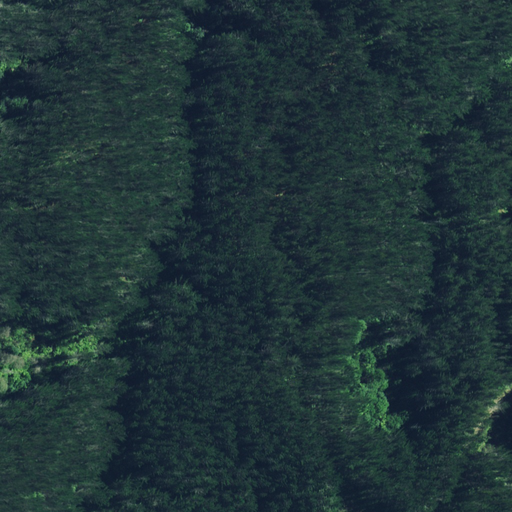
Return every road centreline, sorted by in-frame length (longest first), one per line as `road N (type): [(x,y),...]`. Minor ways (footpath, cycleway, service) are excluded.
road 1 (track): [(367,511),(307,434),(298,357)]
road 2 (track): [(511,393),(493,407),(446,487),(418,511)]
